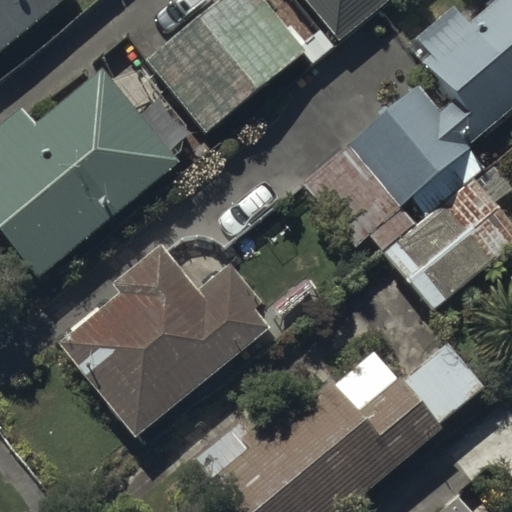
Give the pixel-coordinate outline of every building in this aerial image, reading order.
[(0,0),(0,45),(55,0),(0,0)] [(258,0),(206,0),(140,56),(200,127),(294,48),(307,63),(330,44),(315,26),(295,43),(258,0)] [(511,0),(489,0),(466,21),(450,2),(412,35),(424,49),(416,56),(426,68),(293,181),(347,245),(406,194),(423,214),(379,251),(427,307),(511,234),(511,228),(491,204),(508,190),(487,165),(482,170),(460,144),(511,99),(511,0)] [(304,0),(335,37),(380,0),(304,0)] [(0,238),(28,274),(170,161),(94,64),(25,119),(14,104),(0,115),(0,238)] [(113,289),(50,339),(127,436),(264,326),(249,307),(256,302),(224,262),(191,288),(153,242),(106,280),(113,289)] [(231,511),(328,511),(437,425),(432,419),(478,382),(443,338),(394,376),(371,347),(326,383),(317,372),(244,430),(236,420),(188,458),(232,511),(231,511)] [(463,511),(450,495),(429,511),(463,511)]
